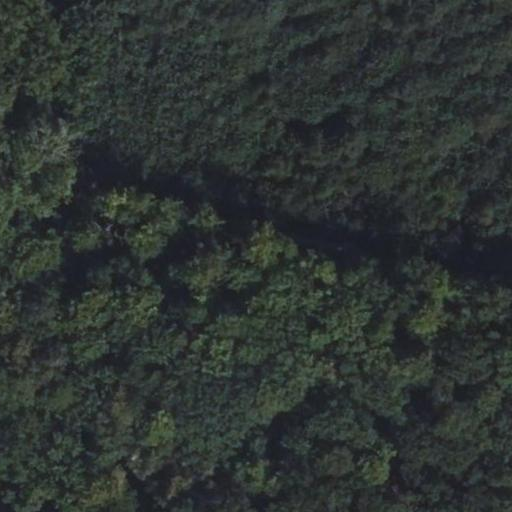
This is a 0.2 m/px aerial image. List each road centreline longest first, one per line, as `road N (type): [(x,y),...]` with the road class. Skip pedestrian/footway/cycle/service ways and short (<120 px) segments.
road 1 (track): [(0,151),(511,282)]
road 2 (track): [(48,0),(66,511)]
